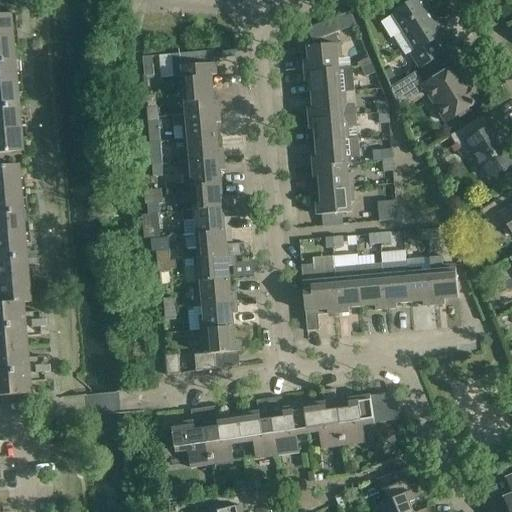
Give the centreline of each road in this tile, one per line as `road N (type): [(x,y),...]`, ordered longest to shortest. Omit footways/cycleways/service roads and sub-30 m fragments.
road 1 (residential): [(286,375),(261,88),(242,8)]
road 2 (residential): [(286,375),(407,366),(465,511)]
road 3 (residential): [(16,417),(286,375)]
